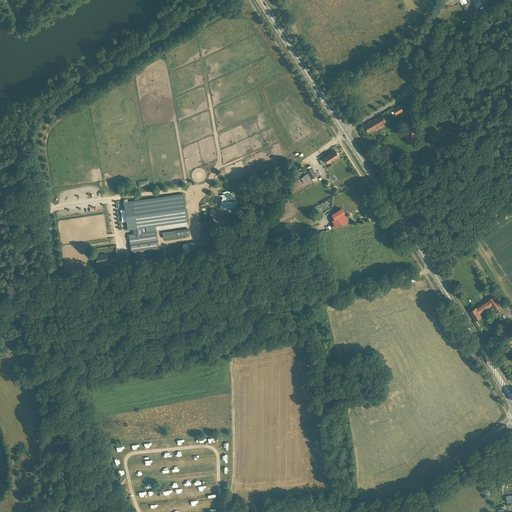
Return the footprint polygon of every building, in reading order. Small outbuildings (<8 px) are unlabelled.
[(468,3),(466,0),(444,0),(447,4),(450,2),(452,5),(459,0),(467,14),(474,10),(469,2),(468,3)] [(477,8),(483,5),(483,4),(488,2),(486,0),(475,0),(473,2),(477,8)] [(403,111),(399,105),(393,109),(396,115),(403,111)] [(368,132),(370,130),(375,128),(376,130),(384,125),(383,123),(386,121),(383,115),(364,125),(368,132)] [(407,138),(415,139),(416,129),(408,128),(407,138)] [(335,150),(324,158),(327,163),(339,156),(335,150)] [(306,171),(308,174),(307,175),(309,178),(310,177),(313,181),(314,180),(313,178),(317,175),(312,167),(306,171)] [(128,230),(133,229),(133,233),(128,234),(131,252),(159,248),(156,230),(188,226),(183,193),(124,202),(128,230)] [(333,228),(337,228),(348,221),(344,213),(341,208),(332,214),(334,218),(334,219),(332,220),(335,224),(332,226),(333,228)] [(287,224),(276,229),(279,235),(290,230),(287,224)] [(189,235),(188,228),(162,232),(163,239),(189,235)] [(207,240),(188,242),(189,249),(208,247),(207,240)] [(97,262),(104,261),(104,264),(111,263),(110,258),(107,258),(106,254),(96,256),(97,262)] [(482,316),(480,313),(492,305),(495,310),(501,306),(494,296),(469,312),(475,321),(482,316)]
